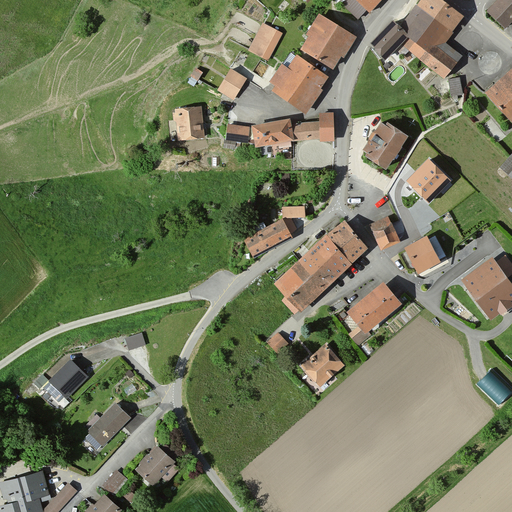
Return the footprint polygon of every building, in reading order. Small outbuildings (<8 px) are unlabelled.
[(356,0),(370,13),(381,0),(356,0)] [(463,17),(442,0),(419,0),(391,32),(386,27),(369,47),(384,60),(400,41),(442,77),(456,60),(439,45),(463,17)] [(511,0),(499,0),(487,15),(506,31),(510,25),(511,26),(511,0)] [(351,37),(315,15),(294,50),(330,72),(351,37)] [(282,34),(262,23),(247,51),(267,62),(282,34)] [(326,78),(292,56),(282,70),(277,66),(266,83),(271,86),(267,92),(302,114),(326,78)] [(511,69),(484,99),(511,125),(511,69)] [(242,79),(227,70),(214,92),(229,101),(242,79)] [(462,95),(459,79),(449,81),(452,97),(462,95)] [(199,138),(196,107),(169,110),(172,141),(199,138)] [(332,140),(331,115),(314,116),(315,122),(316,139),(316,141),(332,140)] [(284,125),(283,121),(245,127),(249,149),(287,143),(284,125)] [(316,139),(315,122),(284,125),(287,143),(316,139)] [(407,138),(389,126),(387,128),(382,124),(362,154),(367,158),(366,160),(384,172),(407,138)] [(239,142),(240,129),(220,127),(219,140),(239,142)] [(511,157),(500,171),(511,181),(511,157)] [(429,158),(406,180),(429,204),(453,182),(429,158)] [(283,210),(283,220),(305,219),(304,209),(283,210)] [(398,244),(388,220),(371,227),(381,251),(398,244)] [(290,238),(282,223),(244,243),(253,258),(290,238)] [(368,249),(345,224),(276,286),(299,311),(368,249)] [(440,265),(428,241),(406,251),(419,276),(440,265)] [(511,299),(511,287),(488,257),(457,281),(487,319),(511,299)] [(400,307),(384,288),(348,318),(365,337),(400,307)] [(142,332),(126,337),(129,348),(145,343),(142,332)] [(287,344),(276,333),(266,343),(277,354),(287,344)] [(341,364),(324,345),(299,368),(316,386),(341,364)] [(86,375),(68,358),(46,381),(64,398),(86,375)] [(479,381),(501,402),(511,390),(511,384),(493,367),(479,381)] [(129,418),(113,403),(86,431),(102,446),(129,418)] [(179,468),(154,447),(135,470),(155,486),(162,478),(167,482),(179,468)] [(48,496),(41,470),(0,481),(0,495),(3,505),(0,505),(0,511),(37,511),(34,500),(48,496)] [(128,481),(116,471),(104,485),(116,496),(128,481)] [(57,511),(76,492),(67,484),(41,511),(57,511)] [(117,511),(118,511),(102,496),(87,511),(117,511)]
